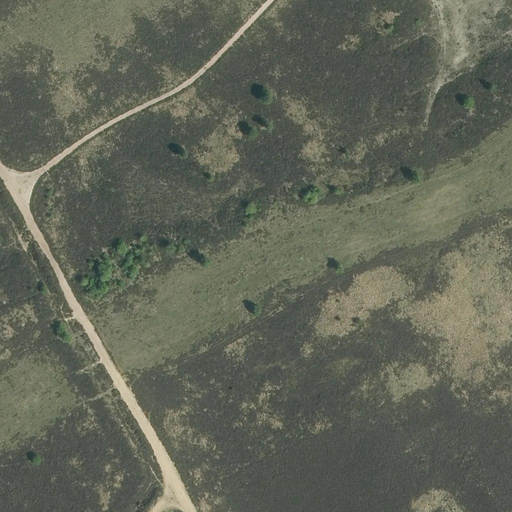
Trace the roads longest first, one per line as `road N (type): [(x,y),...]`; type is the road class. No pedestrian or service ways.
road 1 (track): [(0,170),(176,482)]
road 2 (track): [(13,193),(65,152),(199,75),(272,0)]
